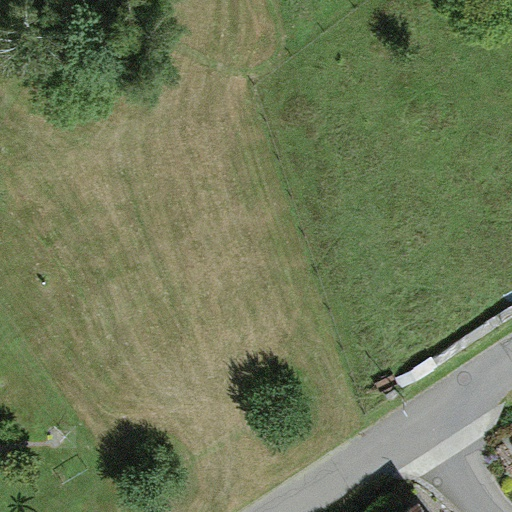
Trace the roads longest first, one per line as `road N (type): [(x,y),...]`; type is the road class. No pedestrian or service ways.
road 1 (residential): [(425,421),(285,511)]
road 2 (residential): [(502,511),(452,464),(425,421)]
